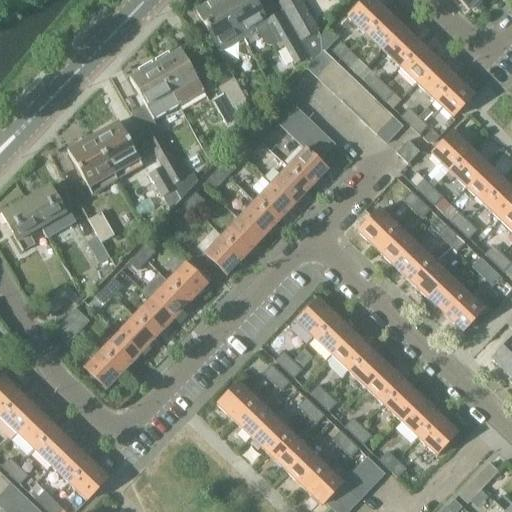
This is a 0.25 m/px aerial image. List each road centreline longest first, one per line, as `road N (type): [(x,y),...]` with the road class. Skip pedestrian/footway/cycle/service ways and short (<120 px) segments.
road 1 (residential): [(511,425),(308,238),(117,429),(42,370),(0,293)]
road 2 (tertiary): [(0,147),(144,0)]
